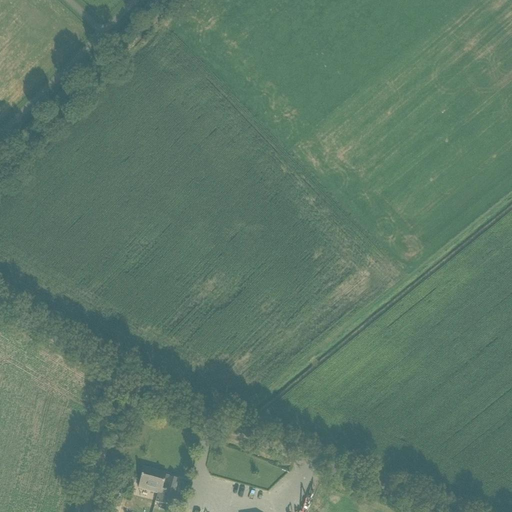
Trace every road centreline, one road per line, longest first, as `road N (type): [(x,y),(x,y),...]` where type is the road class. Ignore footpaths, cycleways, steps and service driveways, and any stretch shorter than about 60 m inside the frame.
road 1 (unclassified): [(434,511),(224,434),(0,305)]
road 2 (track): [(0,167),(168,0)]
road 3 (track): [(74,511),(108,371)]
